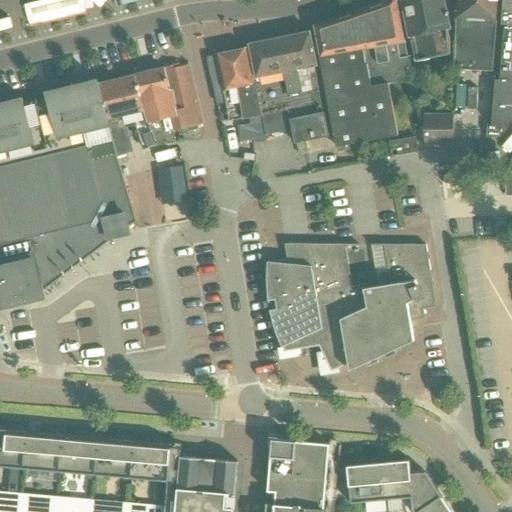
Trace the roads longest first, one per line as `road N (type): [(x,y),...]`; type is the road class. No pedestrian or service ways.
road 1 (tertiary): [(253,409),(423,433),(453,458),(490,511)]
road 2 (tertiary): [(0,387),(253,409)]
road 3 (residential): [(253,409),(221,225),(228,194)]
road 4 (residential): [(427,174),(420,159),(228,194)]
road 5 (residential): [(187,13),(0,59)]
road 6 (residential): [(187,13),(215,142)]
road 7 (residential): [(187,13),(318,0)]
